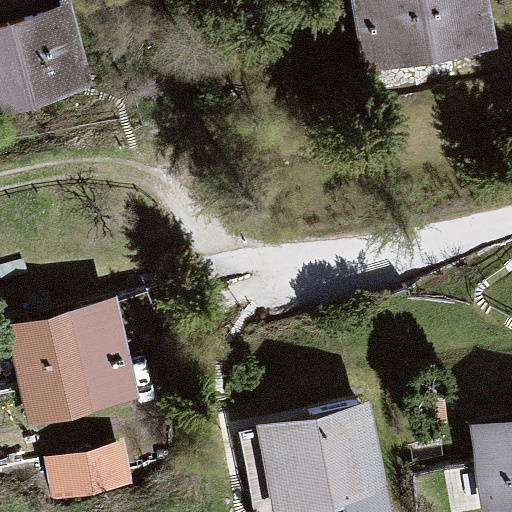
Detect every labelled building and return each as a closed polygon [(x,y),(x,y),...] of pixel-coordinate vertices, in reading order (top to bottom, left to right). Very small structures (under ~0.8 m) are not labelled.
[(60,0),(53,0),(0,14),(0,113),(86,90),(60,0)] [(342,0),(355,75),(488,53),(479,0),(342,0)] [(106,289),(0,313),(0,349),(18,426),(132,399),(106,289)] [(382,511),(358,395),(244,419),(262,511),(306,511),(332,507),(333,511),(382,511)] [(511,408),(457,416),(471,511),(511,504),(511,408)] [(130,467),(116,425),(45,449),(59,491),(130,467)]
